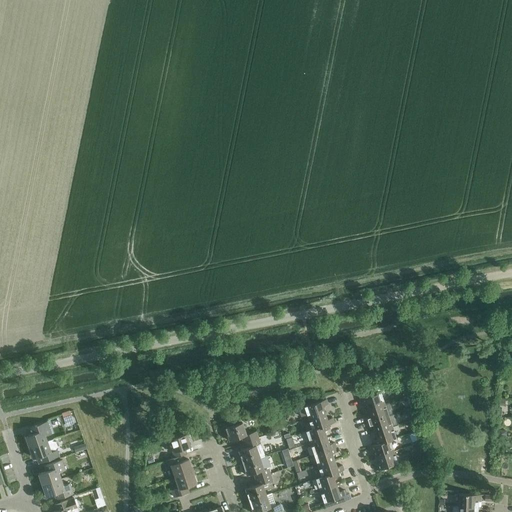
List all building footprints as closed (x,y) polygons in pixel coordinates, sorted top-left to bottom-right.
[(329,394),(339,391),(337,383),(327,386),(329,394)] [(362,398),(358,399),(360,404),(365,402),(368,409),(384,403),(381,391),(376,393),(374,389),(361,394),(362,398)] [(308,418),(324,412),(322,406),(327,404),(326,399),(298,408),(301,416),(306,413),(307,416),(308,418)] [(366,422),(394,413),(390,402),(384,403),(368,409),(370,415),(364,417),(366,422)] [(62,412),(66,425),(73,422),(72,419),(75,418),(73,409),(62,412)] [(328,424),(333,422),(332,417),(326,419),(324,412),(308,418),(309,422),(305,424),(307,431),(328,424)] [(375,432),(392,426),(397,424),(394,413),(366,422),(367,427),(373,425),(375,432)] [(28,447),(47,441),(45,435),(51,433),(46,421),(27,427),(30,434),(24,436),(28,447)] [(243,442),(258,437),(256,431),(246,434),(242,422),(225,427),(229,440),(241,436),(243,442)] [(329,428),(328,424),(307,431),(306,431),(310,442),(326,437),(324,430),(329,428)] [(267,445),(266,438),(271,437),(269,425),(262,426),(263,434),(260,434),(261,445),(267,445)] [(390,440),(396,438),(392,426),(375,432),(377,438),(372,440),(373,444),(373,445),(390,440)] [(174,457),(181,455),(187,453),(185,447),(190,446),(186,434),(168,440),(174,457)] [(242,462),(259,457),(255,445),(260,444),(258,437),(243,442),(245,448),(238,450),(242,462)] [(314,454),(336,447),(334,442),(329,444),(326,437),(310,442),(311,445),(307,447),(306,448),(308,454),(310,455),(313,453),(314,454)] [(47,441),(28,447),(32,458),(38,457),(39,462),(59,456),(56,449),(55,450),(55,448),(57,446),(55,441),(52,440),(51,439),(47,441)] [(394,451),(390,440),(373,445),(373,444),(367,446),(369,451),(375,450),(377,456),(394,451)] [(317,465),(334,460),(332,453),(337,451),(336,447),(314,454),(317,465)] [(394,451),(377,456),(379,463),(374,465),(375,470),(398,463),(394,451)] [(174,476),(192,471),(189,459),(183,461),(181,455),(174,457),(166,460),(168,466),(171,465),(174,476)] [(255,478),(270,474),(268,467),(263,469),(259,457),(242,462),(246,474),(253,472),(255,478)] [(41,485),(60,478),(58,472),(65,470),(61,459),(44,465),(45,471),(38,473),(41,485)] [(295,472),(301,470),(296,459),(291,461),(295,472)] [(338,471),(343,470),(342,465),(336,467),(334,460),(317,465),(321,477),(338,471)] [(192,471),(174,476),(178,488),(172,490),(174,496),(189,491),(187,486),(196,483),(192,471)] [(339,476),(338,471),(321,477),(316,478),(320,490),(336,484),(334,478),(339,476)] [(249,501),(271,493),(266,494),(262,483),(272,480),(270,474),(255,478),(257,484),(245,488),(249,501)] [(60,478),(41,485),(45,496),(53,494),(55,499),(73,493),(69,483),(63,485),(60,478)] [(336,484),(320,490),(323,502),(346,494),(344,490),(339,492),(336,484)] [(271,493),(249,501),(252,511),(255,511),(265,509),(266,511),(277,511),(282,510),(280,503),(275,505),(271,493)] [(460,506),(479,506),(479,500),(495,501),(495,495),(481,494),(458,494),(458,496),(460,496),(460,506)] [(50,511),(71,511),(71,509),(77,507),(73,497),(59,502),(61,508),(51,511),(50,511)] [(95,499),(85,503),(87,509),(97,505),(95,499)]
